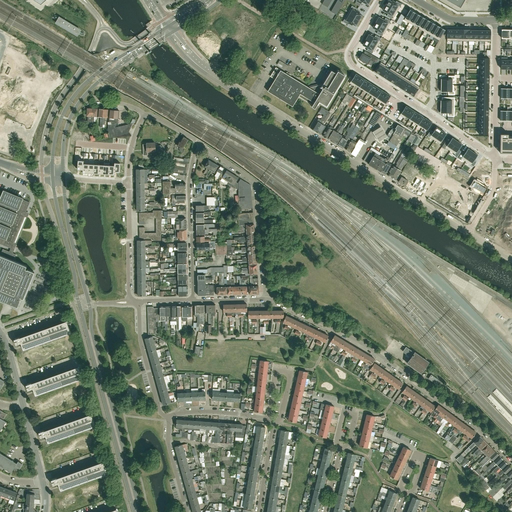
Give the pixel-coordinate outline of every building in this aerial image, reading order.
[(338,0),(332,12),(336,15),(344,0),(338,0)] [(389,0),(386,5),(397,12),(402,4),(396,1),(395,2),(393,1),(392,2),(389,0)] [(386,5),(383,10),(388,13),(387,16),(392,19),(393,16),(394,17),(397,12),(386,5)] [(352,6),(347,14),(359,20),(362,15),(359,13),(359,12),(356,10),(357,9),(352,6)] [(410,10),(404,20),(409,23),(415,13),(410,10)] [(415,13),(409,23),(414,26),(420,15),(415,13)] [(347,14),(343,22),(348,25),(349,23),(352,25),(353,24),(356,26),(359,20),(347,14)] [(420,15),(414,26),(415,25),(419,28),(419,29),(425,18),(420,15)] [(379,17),(376,23),(387,29),(390,24),(389,23),(391,21),(386,18),(384,20),(379,17)] [(77,35),(80,30),(59,18),(56,23),(77,35)] [(425,18),(419,29),(424,32),(430,21),(425,18)] [(430,21),(424,32),(429,34),(435,24),(430,21)] [(376,23),(373,28),(378,31),(377,33),(382,36),(383,34),(384,34),(387,29),(376,23)] [(435,24),(429,34),(434,37),(440,27),(435,24)] [(440,27),(434,37),(439,40),(445,30),(440,27)] [(369,35),(366,40),(377,46),(380,41),(379,41),(381,38),(376,35),(374,38),(369,35)] [(366,40),(363,45),(368,48),(367,51),(372,54),(373,51),(374,52),(377,46),(366,40)] [(366,55),(363,54),(362,53),(359,59),(362,61),(362,62),(364,63),(365,62),(368,64),(370,60),(373,62),(376,63),(377,61),(379,62),(380,60),(378,59),(367,52),(366,55)] [(280,60),(277,65),(286,70),(289,66),(280,60)] [(381,62),(375,72),(380,75),(385,66),(386,65),(381,62)] [(390,69),(385,66),(380,75),(384,78),(390,69)] [(273,74),(272,74),(272,73),(271,74),(272,74),(272,75),(276,79),(268,91),(268,92),(269,91),(292,105),(292,106),(298,96),(313,105),(312,107),(315,109),(319,102),(326,106),(343,78),(345,75),(338,71),(336,74),(332,71),(323,85),(323,84),(322,85),(321,85),(315,86),(313,90),(276,68),(273,72),(274,73),(273,74)] [(390,68),(390,69),(384,78),(389,81),(395,71),(390,68)] [(400,74),(395,71),(389,81),(394,84),(400,74)] [(354,86),(360,77),(356,74),(350,83),(354,86)] [(400,74),(394,84),(399,87),(405,78),(400,74)] [(441,85),(453,85),(452,85),(452,79),(455,79),(455,76),(449,76),(449,79),(441,79),(441,80),(441,85)] [(355,85),(359,88),(365,79),(364,79),(360,77),(354,86),(355,85)] [(403,90),(410,81),(405,78),(399,87),(403,90)] [(365,79),(359,88),(363,91),(369,82),(365,79)] [(403,90),(408,94),(415,84),(410,81),(403,90)] [(368,93),(373,85),(369,82),(363,91),(368,93)] [(420,87),(415,84),(408,94),(413,96),(413,97),(420,87)] [(368,93),(372,96),(377,88),(373,85),(368,93)] [(441,85),(441,91),(448,91),(448,94),(454,95),(454,91),(453,91),(453,85),(441,85)] [(375,100),(376,100),(382,90),(377,88),(372,96),(376,99),(375,100)] [(382,90),(376,100),(380,103),(386,93),(382,90)] [(390,96),(386,93),(380,103),(381,102),(385,105),(391,96),(390,96)] [(342,102),(348,105),(352,98),(346,94),(342,102)] [(441,101),(441,107),(454,107),(454,98),(448,97),(448,100),(442,100),(441,100),(441,101)] [(31,120),(37,104),(19,104),(19,106),(21,106),(20,108),(18,108),(17,113),(17,115),(31,120)] [(404,118),(410,109),(406,106),(400,115),(404,118)] [(454,116),(454,107),(441,107),(440,112),(441,112),(441,113),(448,113),(448,116),(454,116)] [(409,120),(415,111),(414,111),(410,109),(404,118),(406,116),(409,119),(409,120)] [(114,128),(115,136),(128,133),(132,124),(115,127),(115,125),(118,125),(119,111),(114,110),(113,125),(113,128),(114,128)] [(321,120),(319,118),(312,130),(316,132),(328,113),(326,111),(321,120)] [(409,120),(413,123),(419,114),(415,112),(415,111),(409,120)] [(372,118),(366,128),(365,130),(367,131),(371,125),(374,127),(381,115),(376,112),(374,116),(372,118)] [(328,113),(316,132),(321,135),(325,127),(323,125),(329,116),(330,114),(328,113)] [(413,123),(418,126),(423,117),(419,114),(413,123)] [(423,117),(418,126),(422,128),(427,120),(423,117)] [(432,122),(427,120),(422,128),(423,127),(427,130),(432,122)] [(328,139),(332,142),(338,133),(342,127),(345,122),(343,121),(340,125),(336,132),(333,131),(328,139)] [(332,142),(337,145),(342,136),(340,134),(343,128),(344,128),(347,123),(345,122),(342,127),(338,133),(332,142)] [(390,130),(385,139),(389,141),(396,145),(397,146),(406,130),(399,125),(397,124),(397,125),(395,128),(396,129),(394,132),(390,130)] [(329,128),(327,127),(325,130),(322,136),(324,137),(327,139),(333,130),(332,130),(334,128),(330,126),(329,128)] [(348,150),(347,151),(350,153),(350,152),(351,152),(357,143),(352,140),(358,130),(359,129),(355,126),(353,130),(348,139),(345,143),(348,145),(346,149),(348,150)] [(435,140),(441,130),(437,127),(436,127),(433,132),(430,130),(427,135),(435,140)] [(342,137),(338,145),(342,148),(343,147),(345,143),(348,139),(353,130),(351,128),(348,132),(347,134),(348,134),(345,139),(342,137)] [(441,130),(435,140),(439,144),(446,134),(446,133),(446,134),(441,130)] [(500,134),(500,151),(511,150),(511,135),(509,136),(509,134),(500,134)] [(188,139),(183,136),(180,141),(179,140),(176,145),(180,147),(178,149),(180,150),(179,151),(181,152),(188,139)] [(421,140),(416,137),(413,143),(416,145),(418,142),(419,143),(421,140)] [(446,141),(442,147),(445,149),(446,148),(450,151),(457,141),(452,138),(448,143),(446,141)] [(352,154),(353,154),(356,156),(364,142),(360,139),(352,154)] [(457,141),(450,151),(455,154),(454,155),(457,157),(461,151),(459,149),(462,144),(457,141)] [(151,155),(150,143),(146,143),(146,144),(142,144),(143,155),(147,155),(147,152),(150,152),(150,155),(151,155)] [(154,143),(150,143),(151,155),(156,154),(156,153),(161,152),(161,145),(155,146),(154,143)] [(462,152),(458,158),(460,160),(461,158),(466,162),(473,152),(468,149),(468,148),(464,153),(462,152)] [(370,149),(363,161),(364,161),(377,169),(380,171),(381,171),(387,162),(385,161),(384,163),(379,160),(381,157),(379,156),(375,153),(375,152),(374,151),(372,150),(370,149)] [(473,152),(466,162),(471,165),(473,167),(477,162),(474,160),(478,155),(477,155),(473,152)] [(387,162),(381,171),(385,174),(391,165),(391,164),(389,163),(391,158),(392,158),(394,155),(391,154),(389,158),(388,159),(388,160),(387,162)] [(393,166),(387,175),(391,178),(399,165),(403,158),(401,156),(396,163),(397,163),(395,167),(393,166)] [(173,167),(186,170),(188,161),(183,159),(174,158),(174,159),(174,160),(173,167)] [(399,165),(391,178),(396,180),(400,173),(401,171),(399,169),(407,160),(404,158),(403,158),(402,160),(400,163),(400,164),(399,165)] [(205,175),(213,163),(208,160),(204,167),(206,168),(203,174),(205,175)] [(481,160),(475,169),(482,174),(484,171),(483,170),(487,164),(481,160)] [(218,166),(213,163),(205,175),(208,177),(211,171),(214,173),(218,166)] [(223,169),(219,166),(215,174),(216,174),(214,176),(218,178),(219,176),(223,169)] [(224,169),(223,169),(219,176),(225,180),(224,182),(226,184),(232,174),(226,170),(225,171),(223,170),(224,169)] [(235,182),(238,178),(232,174),(226,184),(232,188),(232,187),(237,190),(238,188),(238,184),(235,182)] [(405,176),(403,174),(402,177),(401,177),(398,182),(405,186),(408,181),(404,178),(405,176)] [(238,183),(238,184),(238,188),(238,210),(252,208),(250,185),(240,179),(238,183)] [(163,194),(185,193),(185,183),(175,183),(175,188),(170,188),(170,181),(162,181),(163,192),(163,194)] [(415,181),(410,190),(415,193),(420,184),(415,181)] [(458,198),(461,191),(438,181),(429,200),(440,205),(442,200),(451,204),(453,200),(455,201),(457,197),(458,198)] [(472,186),(474,188),(473,190),(483,196),(487,190),(487,187),(478,181),(477,183),(475,181),(472,186)] [(420,184),(415,193),(420,196),(425,187),(420,184)] [(0,243),(11,248),(30,202),(23,200),(23,198),(3,190),(0,198),(0,243)] [(172,197),(172,198),(172,203),(185,203),(184,199),(186,199),(185,194),(176,195),(176,197),(172,197)] [(217,206),(217,197),(208,197),(209,207),(217,206)] [(254,229),(253,213),(237,214),(239,230),(246,230),(254,229)] [(215,242),(210,242),(209,242),(209,244),(197,244),(197,250),(205,250),(205,251),(209,251),(209,247),(212,247),(212,249),(215,249),(215,245),(215,242)] [(215,255),(227,254),(227,251),(227,245),(223,245),(215,245),(215,249),(215,255)] [(0,255),(0,300),(17,307),(21,298),(23,299),(34,272),(26,269),(27,266),(13,261),(16,255),(3,249),(0,255)] [(198,285),(198,289),(198,296),(214,295),(214,285),(205,286),(205,285),(198,285)] [(288,325),(291,318),(286,316),(283,322),(288,325)] [(288,325),(293,327),(296,321),(291,318),(288,325)] [(66,322),(23,338),(23,339),(20,340),(20,337),(14,339),(16,345),(21,343),(23,350),(71,333),(66,321),(66,322)] [(296,321),(293,327),(299,330),(302,323),(296,321)] [(307,326),(302,323),(299,330),(304,332),(307,326)] [(312,328),(307,326),(304,332),(309,335),(312,328)] [(312,336),(314,337),(318,331),(312,328),(309,335),(308,337),(307,340),(310,341),(312,336)] [(318,331),(314,337),(320,340),(323,333),(318,331)] [(328,336),(323,333),(320,340),(325,342),(328,336)] [(334,335),(331,341),(336,344),(339,338),(334,335)] [(147,345),(147,346),(154,344),(156,343),(155,339),(153,340),(153,337),(145,339),(147,345)] [(344,341),(339,338),(336,344),(335,346),(333,349),(338,352),(341,347),(344,341)] [(346,350),(350,344),(344,341),(341,347),(346,350)] [(149,352),(156,350),(154,344),(147,346),(147,347),(149,352)] [(355,347),(350,344),(346,350),(351,353),(355,347)] [(356,356),(360,350),(355,347),(351,353),(356,356)] [(423,371),(429,362),(415,352),(414,353),(406,347),(403,351),(411,357),(407,363),(421,373),(422,371),(423,371)] [(150,359),(158,357),(156,350),(149,352),(150,359)] [(365,353),(360,350),(356,356),(361,359),(365,353)] [(366,362),(370,356),(365,353),(361,359),(366,362)] [(375,359),(370,356),(366,362),(365,364),(363,367),(365,368),(367,365),(370,367),(371,365),(375,359)] [(152,366),(160,364),(158,357),(150,359),(152,366)] [(375,373),(379,367),(374,363),(370,369),(375,373)] [(160,364),(152,366),(154,372),(162,370),(164,369),(163,366),(161,367),(160,364)] [(83,379),(78,366),(78,368),(35,383),(35,384),(33,385),(32,383),(26,385),(28,390),(33,389),(35,396),(83,379)] [(380,376),(384,370),(379,367),(375,373),(380,376)] [(156,379),(163,377),(162,370),(154,372),(154,373),(156,379)] [(384,379),(389,373),(384,370),(380,376),(384,379)] [(389,383),(393,377),(389,373),(384,379),(389,383)] [(451,389),(439,380),(438,380),(438,379),(431,374),(428,378),(435,384),(436,383),(448,393),(451,389)] [(163,377),(156,379),(158,385),(165,383),(164,377),(163,377)] [(394,386),(398,380),(393,377),(389,383),(394,386)] [(394,386),(399,389),(403,383),(398,380),(394,386)] [(165,383),(158,385),(159,392),(167,390),(165,383)] [(304,385),(297,383),(295,389),(303,391),(304,385)] [(411,389),(406,386),(402,392),(407,395),(411,389)] [(416,393),(411,389),(407,395),(412,398),(416,393)] [(161,399),(169,397),(167,390),(159,392),(161,399)] [(416,393),(412,398),(417,402),(421,396),(416,393)] [(426,399),(421,396),(417,402),(421,405),(426,399)] [(161,399),(163,405),(171,403),(169,397),(161,399)] [(423,409),(425,411),(426,409),(430,403),(426,399),(421,405),(424,407),(423,409)] [(435,406),(430,403),(426,409),(431,412),(435,406)] [(326,405),(325,411),(332,413),(334,407),(326,405)] [(434,411),(438,414),(443,408),(438,405),(434,411)] [(438,414),(437,416),(435,419),(436,419),(434,421),(438,424),(448,412),(443,408),(438,414)] [(325,411),(323,417),(331,419),(332,413),(325,411)] [(0,466),(11,473),(13,469),(17,472),(22,464),(18,462),(17,464),(0,453),(0,431),(6,422),(2,419),(5,415),(0,412),(0,466)] [(439,430),(437,433),(438,434),(445,425),(447,423),(448,421),(452,415),(448,412),(438,424),(439,424),(440,422),(443,424),(438,430),(439,430)] [(95,426),(91,414),(91,415),(48,431),(48,432),(45,433),(44,430),(38,432),(40,438),(46,436),(48,443),(95,426)] [(365,421),(373,423),(375,417),(367,415),(365,421)] [(452,415),(448,421),(453,425),(457,419),(452,415)] [(322,424),(329,425),(331,419),(323,417),(322,424)] [(462,422),(457,419),(453,425),(457,428),(462,422)] [(365,421),(364,427),(371,429),(373,423),(365,421)] [(462,422),(457,428),(462,431),(466,426),(462,422)] [(245,426),(242,426),(242,425),(236,424),(236,431),(236,434),(235,437),(243,438),(244,435),(245,426)] [(328,432),(329,425),(322,424),(320,430),(328,432)] [(471,429),(466,426),(462,431),(467,435),(471,429)] [(256,434),(264,435),(265,428),(257,427),(256,434)] [(371,429),(364,427),(362,434),(370,436),(371,429)] [(467,435),(472,438),(476,432),(471,429),(467,435)] [(319,436),(326,438),(328,432),(320,430),(319,436)] [(281,431),(280,437),(288,439),(289,432),(281,431)] [(255,440),(263,442),(264,435),(256,434),(255,440)] [(362,434),(360,440),(368,442),(370,436),(362,434)] [(453,435),(448,441),(452,444),(457,438),(453,435)] [(480,436),(468,448),(464,451),(466,454),(470,450),(475,445),(477,446),(483,440),(480,436)] [(286,446),(288,439),(280,437),(279,444),(286,446)] [(254,447),(262,448),(263,442),(255,440),(254,447)] [(360,443),(359,446),(367,448),(368,442),(360,440),(360,443)] [(483,440),(477,446),(479,448),(474,453),(475,455),(487,444),(483,440)] [(285,452),(286,446),(279,444),(277,451),(285,452)] [(484,454),(491,447),(487,444),(475,455),(478,457),(483,452),(484,454)] [(179,460),(186,458),(182,445),(175,447),(179,460)] [(253,454),(260,455),(262,448),(254,447),(253,454)] [(408,456),(411,451),(403,447),(400,453),(408,456)] [(481,465),(495,451),(491,447),(484,454),(486,456),(481,461),(479,464),(481,465)] [(331,457),(332,451),(325,449),(323,456),(331,457)] [(284,459),(285,452),(277,451),(276,458),(284,459)] [(488,468),(485,465),(491,459),(493,461),(498,455),(495,451),(481,465),(482,466),(480,468),(484,471),(488,468)] [(354,462),(356,455),(348,453),(347,460),(354,462)] [(408,456),(400,453),(398,459),(405,462),(408,456)] [(252,461),(259,462),(260,455),(253,454),(252,461)] [(331,457),(323,456),(322,462),(329,464),(331,457)] [(497,465),(503,460),(499,456),(488,467),(488,468),(484,471),(483,472),(485,473),(489,469),(490,469),(496,464),(497,465)] [(188,465),(186,458),(179,460),(180,467),(188,465)] [(283,466),(284,459),(276,458),(275,464),(283,466)] [(436,467),(438,460),(430,458),(428,464),(436,467)] [(460,464),(463,467),(466,464),(469,461),(466,458),(463,461),(460,464)] [(405,462),(398,459),(395,464),(402,468),(405,462)] [(354,462),(347,460),(345,467),(355,469),(352,468),(354,462)] [(492,471),(494,473),(494,474),(500,468),(501,469),(507,464),(503,460),(492,471)] [(58,483),(59,487),(61,490),(108,473),(104,461),(103,461),(104,463),(60,478),(60,479),(58,480),(57,478),(51,480),(53,485),(58,483)] [(251,467),(258,469),(259,462),(252,461),(251,467)] [(329,464),(322,462),(320,469),(328,471),(329,464)] [(282,473),(283,466),(275,464),(274,471),(282,473)] [(402,468),(395,464),(392,470),(400,474),(402,468)] [(436,467),(428,464),(426,470),(434,473),(436,467)] [(190,471),(188,465),(180,467),(182,473),(190,471)] [(508,465),(496,476),(494,479),(495,480),(504,472),(506,474),(511,468),(508,465)] [(249,474),(257,475),(258,469),(251,467),(249,474)] [(355,469),(345,467),(343,473),(351,475),(355,476),(356,473),(355,472),(355,469)] [(328,471),(320,469),(318,476),(326,477),(328,471)] [(511,469),(492,489),(488,493),(493,497),(500,489),(498,487),(506,478),(508,476),(510,478),(511,476),(511,469)] [(400,474),(392,470),(389,476),(397,480),(400,474)] [(434,473),(426,470),(424,476),(432,479),(434,473)] [(184,480),(191,478),(190,471),(182,473),(184,480)] [(281,479),(282,473),(274,471),(273,478),(281,479)] [(476,479),(479,476),(475,471),(471,475),(475,479),(476,479)] [(351,475),(343,473),(342,480),(349,482),(351,475)] [(248,481),(256,482),(257,475),(249,474),(248,481)] [(480,475),(479,476),(476,479),(479,483),(480,484),(484,480),(484,479),(480,475)] [(326,477),(318,476),(317,482),(324,484),(326,477)] [(432,479),(424,476),(422,483),(430,485),(432,479)] [(493,497),(497,502),(501,498),(504,495),(502,492),(505,490),(511,482),(511,477),(508,482),(502,487),(500,489),(493,497)] [(193,484),(191,478),(184,480),(186,486),(193,484)] [(279,486),(281,479),(273,478),(272,485),(279,486)] [(349,482),(342,480),(340,487),(347,489),(349,482)] [(484,488),(487,485),(488,484),(484,480),(480,484),(484,488)] [(247,488),(255,489),(256,482),(248,481),(247,488)] [(324,484),(317,482),(315,489),(323,491),(324,484)] [(430,485),(422,483),(420,489),(428,491),(430,485)] [(186,486),(188,493),(195,491),(193,484),(186,486)] [(278,493),(279,486),(272,485),(270,491),(278,493)] [(492,489),(487,485),(484,488),(483,488),(488,493),(492,489)] [(347,489),(340,487),(338,494),(346,495),(347,489)] [(246,494),(254,496),(255,489),(247,488),(246,494)] [(315,490),(313,497),(321,499),(322,492),(315,490)] [(196,494),(195,491),(188,493),(190,500),(200,497),(199,493),(196,494)] [(270,491),(269,498),(277,499),(286,501),(286,500),(277,498),(278,493),(270,491)] [(394,501),(397,494),(390,491),(387,498),(394,501)] [(245,501),(252,502),(254,496),(246,494),(245,501)] [(336,501),(344,503),(346,496),(338,495),(336,501)] [(190,500),(191,506),(199,504),(197,498),(200,497),(190,500)] [(319,505),(321,499),(313,497),(311,503),(319,505)] [(269,498),(268,505),(276,506),(277,501),(277,499),(269,498)] [(394,501),(387,498),(385,504),(392,507),(394,501)] [(413,498),(410,504),(417,507),(420,500),(413,498)] [(244,508),(251,509),(252,502),(245,501),(244,508)] [(335,508),(342,510),(344,503),(336,501),(335,508)] [(506,510),(510,506),(506,502),(502,506),(506,510)] [(311,503),(310,510),(317,511),(319,505),(311,503)]
